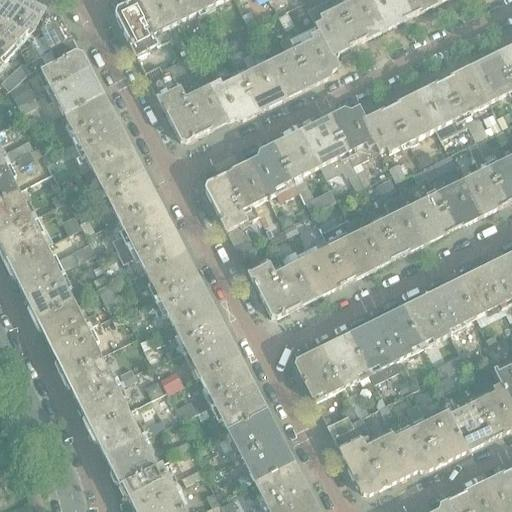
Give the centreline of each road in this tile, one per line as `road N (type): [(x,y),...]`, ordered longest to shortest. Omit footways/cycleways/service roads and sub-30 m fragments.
road 1 (residential): [(172,180),(511,9)]
road 2 (residential): [(511,234),(264,354)]
road 3 (residential): [(172,180),(84,2)]
road 4 (residential): [(264,354),(172,180)]
road 5 (tertiary): [(72,511),(0,345)]
road 6 (residential): [(341,511),(264,354)]
road 7 (residential): [(392,511),(511,452)]
